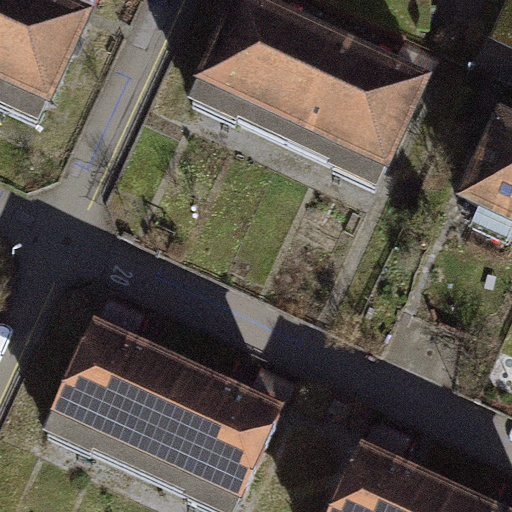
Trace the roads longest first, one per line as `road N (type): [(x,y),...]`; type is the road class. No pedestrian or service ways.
road 1 (residential): [(56,236),(511,445)]
road 2 (residential): [(56,236),(165,0)]
road 3 (residential): [(0,365),(56,236)]
